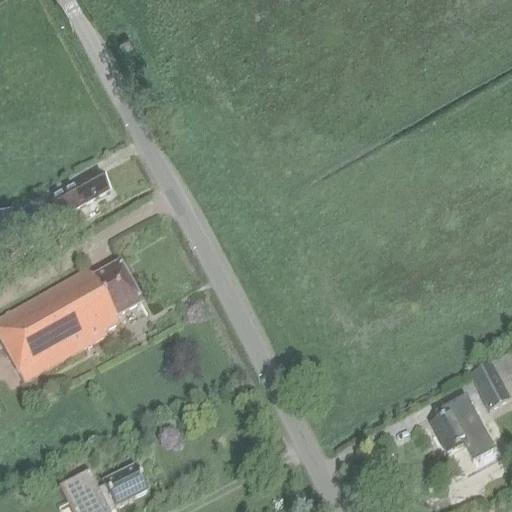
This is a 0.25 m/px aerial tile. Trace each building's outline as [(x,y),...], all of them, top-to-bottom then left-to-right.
[(132,46),(128,38),(118,43),(122,51),(132,46)] [(58,224),(110,195),(99,176),(47,206),(58,224)] [(0,254),(6,265),(31,251),(11,214),(0,219),(0,254)] [(0,321),(0,342),(24,387),(108,341),(106,336),(119,329),(115,321),(138,308),(118,271),(94,285),(87,273),(0,321)] [(468,380),(488,415),(509,404),(490,368),(468,380)] [(455,419),(453,415),(430,427),(446,458),(470,445),(466,437),(478,431),(468,412),(455,419)] [(114,511),(147,495),(135,471),(102,487),(103,490),(97,493),(89,476),(58,491),(68,511),(106,511),(104,506),(110,503),(114,511)]
